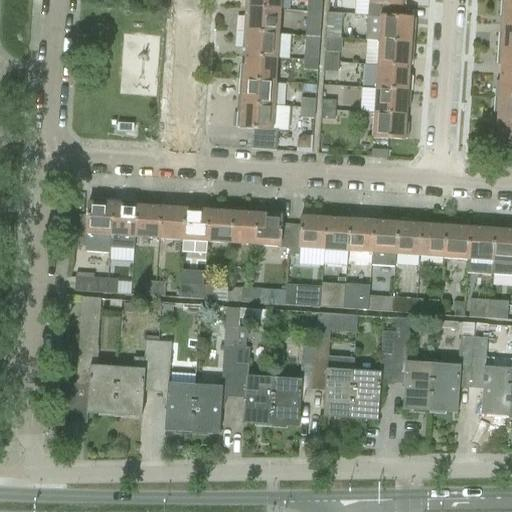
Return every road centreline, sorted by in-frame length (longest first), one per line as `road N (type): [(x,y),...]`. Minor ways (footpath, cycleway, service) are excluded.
road 1 (unclassified): [(511,470),(32,470)]
road 2 (secondary): [(335,497),(0,495)]
road 3 (residential): [(32,470),(48,155)]
road 4 (residential): [(436,181),(177,165)]
road 5 (residential): [(436,181),(449,0)]
road 6 (secondary): [(511,494),(335,497)]
road 7 (residential): [(177,165),(186,0)]
road 8 (residential): [(48,155),(55,0)]
road 9 (residential): [(177,165),(48,155)]
